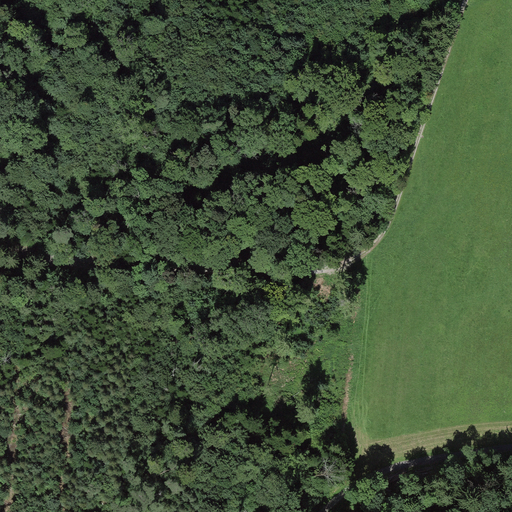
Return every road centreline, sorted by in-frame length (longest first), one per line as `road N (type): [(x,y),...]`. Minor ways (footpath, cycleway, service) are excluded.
road 1 (track): [(466,0),(393,211),(358,254),(273,271),(204,271),(0,246)]
road 2 (track): [(331,511),(402,477),(511,454)]
